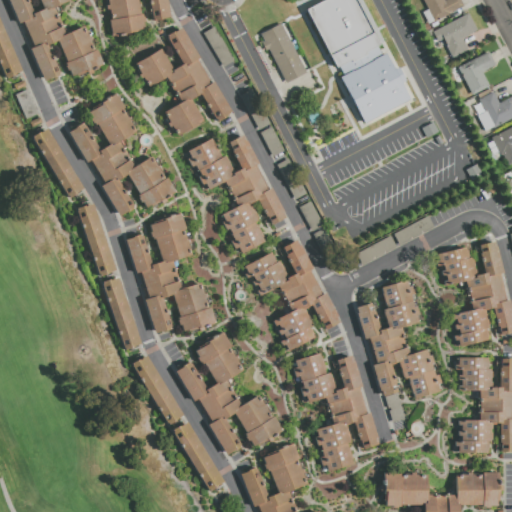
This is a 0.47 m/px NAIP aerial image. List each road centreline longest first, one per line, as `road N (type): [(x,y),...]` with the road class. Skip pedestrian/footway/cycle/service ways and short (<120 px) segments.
road 1 (residential): [(0,6),(43,106),(108,220),(149,349),(244,511)]
road 2 (residential): [(175,0),(347,314),(382,437)]
